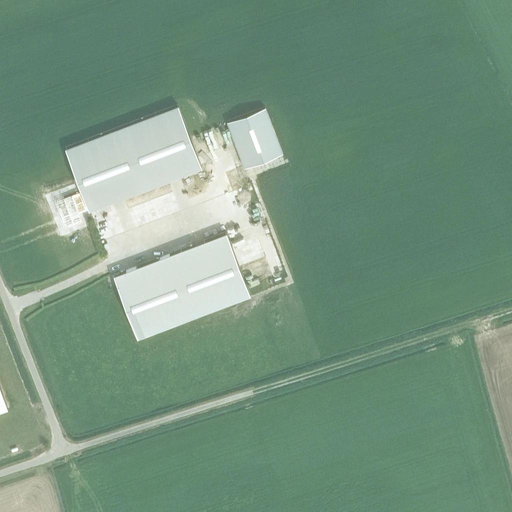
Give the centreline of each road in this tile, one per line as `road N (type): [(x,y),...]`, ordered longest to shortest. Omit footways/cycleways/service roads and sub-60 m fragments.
road 1 (unknown): [(244,393),(511,318)]
road 2 (unclassified): [(0,473),(64,452),(0,284)]
road 3 (track): [(64,452),(244,393)]
